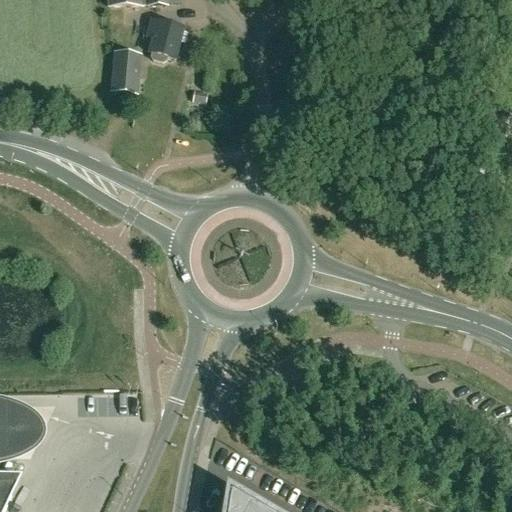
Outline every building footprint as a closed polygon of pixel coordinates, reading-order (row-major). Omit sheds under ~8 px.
[(107,0),(108,9),(140,8),(146,8),(168,8),(167,0),(107,0)] [(174,61),(181,30),(151,23),(147,39),(153,41),(149,56),(151,56),(150,60),(152,63),(162,66),(166,64),(167,60),(174,61)] [(138,95),(140,56),(112,54),(109,93),(138,95)] [(206,107),(207,96),(194,94),(192,105),(206,107)] [(471,167),(464,186),(463,190),(483,198),(492,175),(471,167)] [(0,469),(14,466),(27,461),(40,454),(45,449),(47,439),(47,432),(40,424),(28,416),(13,409),(0,407),(0,469)] [(0,511),(3,511),(7,505),(21,476),(0,475),(0,511)]
